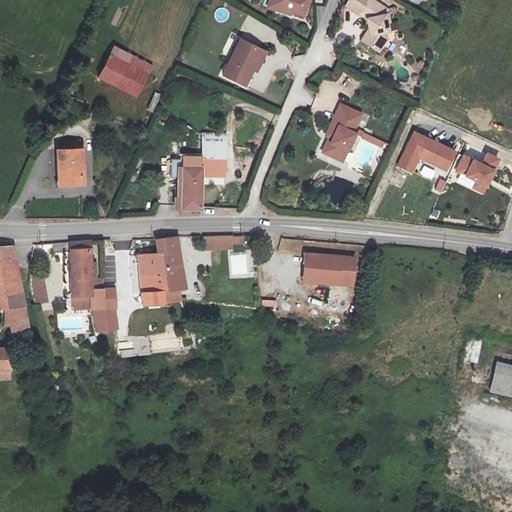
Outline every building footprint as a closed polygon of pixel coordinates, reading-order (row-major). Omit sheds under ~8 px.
[(306,17),(311,0),(268,0),(266,8),(278,12),(285,6),(289,15),(297,18),(298,14),(306,17)] [(369,44),(386,54),(393,40),(389,26),(395,26),(389,7),(376,0),(347,0),(345,6),(369,21),(372,28),(374,36),(369,44)] [(364,41),(369,44),(374,36),(372,28),(364,41)] [(250,83),(257,69),(266,50),(241,38),(225,72),(250,83)] [(139,92),(151,69),(114,49),(102,73),(139,92)] [(271,52),(266,50),(257,69),(262,71),(271,52)] [(155,112),(159,94),(153,93),(149,110),(155,112)] [(327,136),(331,138),(336,140),(333,146),(337,148),(334,155),(345,160),(359,132),(354,130),(361,115),(346,107),(337,125),(333,123),(327,136)] [(444,171),(454,150),(424,136),(414,157),(444,171)] [(336,140),(331,138),(325,150),(334,155),(337,148),(333,146),(336,140)] [(226,170),(227,142),(204,141),(203,151),(177,151),(177,172),(183,172),(182,209),(204,210),(205,169),(226,170)] [(88,183),(86,148),(58,150),(60,185),(88,183)] [(480,192),(492,169),(465,156),(457,172),(469,179),(466,186),(480,192)] [(423,165),(418,175),(431,180),(435,171),(423,165)] [(432,190),(440,195),(448,180),(439,176),(432,190)] [(234,236),(204,237),(204,250),(234,249),(234,236)] [(180,262),(184,261),(181,237),(157,240),(159,253),(163,289),(183,287),(180,262)] [(74,282),(94,280),(92,242),(76,243),(55,244),(55,256),(65,256),(73,256),(74,282)] [(47,257),(49,247),(35,244),(33,254),(47,257)] [(15,327),(20,349),(36,346),(33,330),(13,246),(0,247),(0,308),(8,307),(11,327),(15,327)] [(145,305),(165,303),(163,289),(159,253),(139,255),(145,305)] [(246,253),(228,254),(229,278),(253,277),(253,266),(247,266),(246,253)] [(356,258),(308,253),(305,281),(354,286),(356,258)] [(188,287),(184,261),(180,262),(183,287),(188,287)] [(45,276),(31,277),(33,303),(47,302),(45,276)] [(94,280),(74,282),(75,297),(94,296),(94,291),(96,291),(94,280)] [(163,289),(165,303),(185,301),(183,287),(163,289)] [(95,309),(111,307),(115,306),(114,291),(96,291),(94,291),(94,296),(95,309)] [(100,332),(114,330),(111,307),(95,309),(95,312),(96,312),(100,332)] [(478,364),(482,340),(471,338),(466,361),(478,364)] [(0,369),(11,369),(10,348),(0,348),(0,369)] [(511,396),(511,364),(496,361),(488,390),(511,396)]
